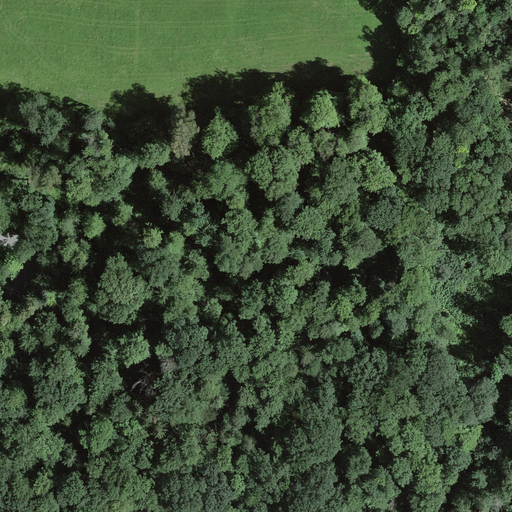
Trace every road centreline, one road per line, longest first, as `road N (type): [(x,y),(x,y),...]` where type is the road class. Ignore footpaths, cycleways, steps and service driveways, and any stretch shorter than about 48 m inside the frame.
road 1 (track): [(446,0),(478,46),(491,83),(371,312),(349,324),(326,323),(233,303),(183,306),(123,324),(71,356),(0,424)]
road 2 (track): [(511,335),(387,468),(332,496),(319,511)]
